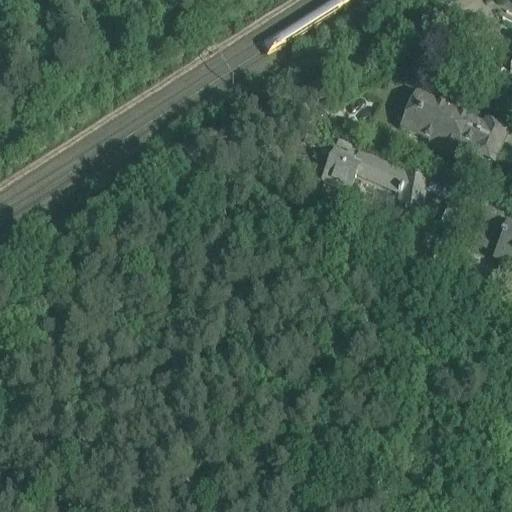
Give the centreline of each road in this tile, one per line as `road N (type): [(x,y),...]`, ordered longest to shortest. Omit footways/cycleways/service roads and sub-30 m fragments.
road 1 (unclassified): [(280,109),(137,189),(79,235),(0,322)]
road 2 (residential): [(280,109),(458,0)]
